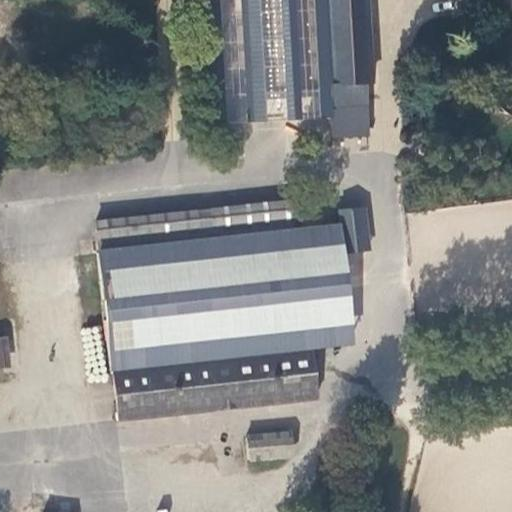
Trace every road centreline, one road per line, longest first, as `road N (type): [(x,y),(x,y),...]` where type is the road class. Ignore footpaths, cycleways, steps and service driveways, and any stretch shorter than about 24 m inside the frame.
road 1 (track): [(178,163),(391,166),(424,373)]
road 2 (track): [(323,511),(316,472),(344,397),(424,373)]
road 3 (track): [(78,410),(51,210)]
road 4 (unknown): [(407,0),(388,94),(391,166)]
